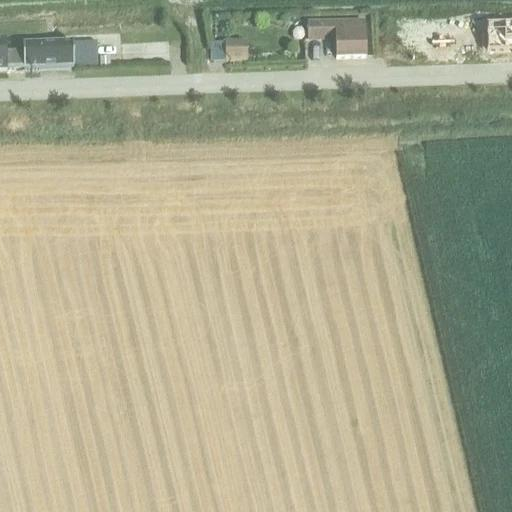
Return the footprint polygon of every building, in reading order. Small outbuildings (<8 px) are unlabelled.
[(366,23),(307,25),(308,44),(336,43),(336,63),(367,62),(366,23)] [(506,27),(481,28),(481,40),(487,40),(487,57),(511,56),(511,36),(506,37),(506,27)] [(280,40),(280,28),(259,28),(259,40),(280,40)] [(6,44),(0,43),(0,75),(7,75),(7,72),(24,72),(24,75),(74,73),(73,44),(22,46),(23,56),(6,57),(6,44)] [(225,63),(225,46),(211,47),(211,63),(225,63)] [(225,46),(225,63),(225,65),(247,65),(247,46),(225,46)]
